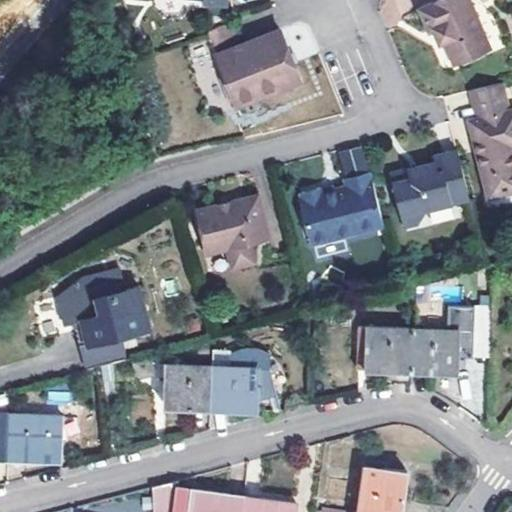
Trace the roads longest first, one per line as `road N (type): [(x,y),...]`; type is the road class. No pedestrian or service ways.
road 1 (residential): [(504,464),(434,414),(379,404),(0,505)]
road 2 (residential): [(0,274),(188,172),(409,116)]
road 3 (residential): [(409,116),(374,33),(346,13)]
